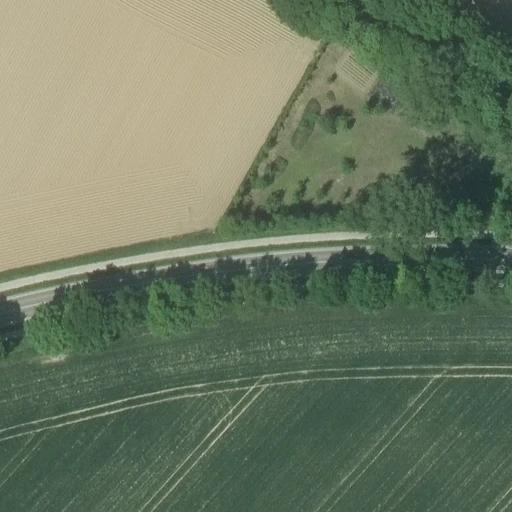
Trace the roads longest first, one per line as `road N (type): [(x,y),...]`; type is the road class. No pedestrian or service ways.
road 1 (secondary): [(511,261),(188,277),(0,317)]
road 2 (unclassified): [(511,100),(340,0)]
